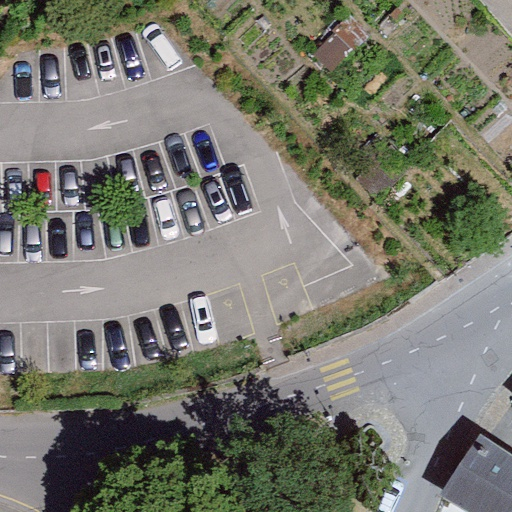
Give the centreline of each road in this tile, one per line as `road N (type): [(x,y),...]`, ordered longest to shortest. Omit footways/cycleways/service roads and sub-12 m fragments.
road 1 (residential): [(477,301),(217,426),(0,454)]
road 2 (residential): [(395,511),(477,301)]
